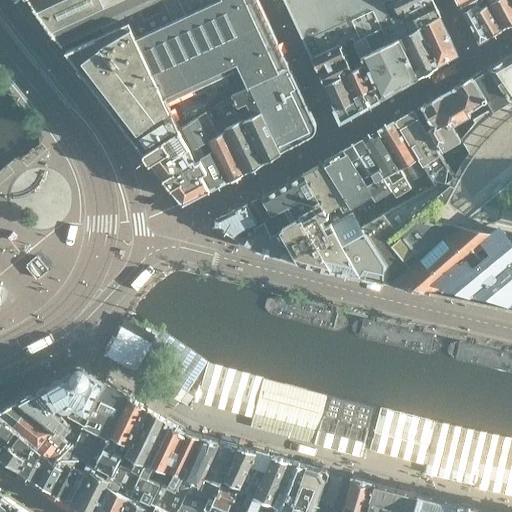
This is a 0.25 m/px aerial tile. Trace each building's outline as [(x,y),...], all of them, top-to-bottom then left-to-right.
[(156,0),(29,0),(61,44),(103,25),(121,16),(131,12),(148,4),(156,0)] [(289,66),(269,22),(258,0),(181,0),(153,13),(148,4),(131,12),(134,18),(124,23),(121,16),(103,25),(106,31),(66,50),(142,150),(143,150),(181,125),(198,115),(215,104),(231,93),(250,84),(289,66)] [(395,28),(382,0),(285,0),(304,39),(303,39),(311,56),(352,37),(363,59),(380,97),(387,93),(418,76),(395,28)] [(439,15),(432,0),(382,0),(395,28),(416,19),(418,24),(439,15)] [(474,6),(484,0),(460,0),(459,1),(464,11),(474,6)] [(501,28),(487,0),(484,0),(474,6),(488,35),(489,35),(489,34),(500,28),(500,29),(501,28)] [(511,0),(489,0),(504,27),(506,25),(510,22),(511,23),(511,22),(511,21),(511,0)] [(488,35),(474,6),(464,11),(476,37),(480,40),(488,35)] [(451,40),(449,37),(444,26),(439,15),(418,24),(437,65),(439,64),(439,63),(449,57),(450,58),(452,56),(455,54),(457,53),(456,50),(455,51),(450,40),(451,40)] [(437,65),(418,24),(416,19),(395,28),(418,76),(437,65)] [(350,65),(363,59),(352,37),(311,56),(324,83),(343,74),(352,70),(350,65)] [(511,54),(507,57),(506,56),(505,57),(505,58),(491,66),(490,65),(489,66),(510,103),(511,101),(511,54)] [(380,97),(363,59),(350,65),(352,70),(343,74),(359,108),(380,97)] [(315,121),(289,66),(250,84),(281,151),(310,136),(311,135),(312,135),(313,134),(310,132),(313,124),(316,124),(316,123),(315,122),(315,121)] [(511,101),(510,103),(489,66),(480,71),(473,75),(487,100),(470,110),(473,116),(456,125),(468,145),(448,157),(457,172),(435,185),(417,196),(413,189),(397,198),(393,190),(370,203),(372,206),(357,215),(387,266),(384,280),(423,289),(442,293),(511,307),(511,101)] [(359,108),(343,74),(324,83),(330,97),(330,96),(338,113),(338,114),(339,115),(339,114),(345,116),(345,117),(346,116),(359,108)] [(456,125),(473,116),(470,110),(487,100),(473,75),(450,88),(417,107),(437,141),(438,140),(443,148),(448,157),(468,145),(456,125)] [(281,151),(250,84),(231,93),(262,161),(263,161),(265,160),(264,159),(279,150),(280,152),(281,151)] [(262,161),(231,93),(215,104),(221,117),(227,132),(245,170),(246,170),(246,169),(262,161)] [(245,170),(227,132),(218,136),(212,121),(221,117),(215,104),(198,115),(228,179),(245,170)] [(438,151),(416,112),(414,109),(396,119),(435,185),(457,172),(448,157),(443,148),(438,151)] [(228,179),(198,115),(181,125),(198,161),(203,159),(209,171),(204,174),(211,188),(227,179),(228,179)] [(435,185),(396,119),(394,120),(395,121),(392,122),(380,129),(378,129),(379,130),(413,189),(417,196),(435,185)] [(209,171),(203,159),(198,161),(181,125),(143,150),(150,162),(151,161),(153,164),(157,168),(183,202),(211,188),(204,174),(209,171)] [(413,189),(379,130),(363,138),(379,166),(393,190),(397,198),(413,189)] [(379,166),(363,138),(362,139),(361,139),(360,139),(361,140),(348,148),(347,147),(346,148),(361,176),(379,166)] [(393,190),(379,166),(361,176),(346,148),(344,149),(344,150),(341,151),(339,151),(340,152),(330,158),(329,157),(323,161),(349,207),(354,217),(357,215),(372,206),(370,203),(393,190)] [(349,207),(323,161),(321,162),(306,171),(304,172),(322,204),(330,218),(349,207)] [(330,267),(301,216),(322,204),(304,172),(261,195),(272,215),(298,259),(330,267)] [(272,215),(261,195),(247,202),(259,222),(272,215)] [(259,222),(247,202),(245,203),(246,203),(234,210),(234,209),(232,210),(232,211),(221,216),(220,216),(220,217),(219,217),(219,224),(220,224),(221,225),(234,233),(236,234),(259,222)] [(362,276),(335,227),(330,218),(322,204),(301,216),(330,267),(362,276)] [(272,215),(259,222),(236,234),(259,248),(281,254),(280,258),(296,263),(298,259),(272,215)] [(387,266),(357,215),(354,217),(335,227),(362,276),(384,280),(387,266)] [(48,269),(37,256),(26,265),(37,278),(48,269)] [(158,330),(129,323),(128,323),(128,325),(128,328),(128,331),(129,333),(129,336),(135,345),(134,348),(138,352),(138,354),(138,356),(139,357),(140,359),(140,361),(142,362),(157,341),(158,334),(158,330)] [(194,398),(201,380),(208,362),(163,332),(157,341),(142,363),(194,398)] [(208,361),(208,362),(195,398),(253,414),(258,396),(264,377),(208,361)] [(72,446),(105,380),(91,371),(90,371),(89,371),(88,370),(85,367),(84,367),(82,367),(80,367),(78,367),(77,367),(74,370),(73,370),(72,371),(72,370),(71,370),(40,387),(18,399),(72,446)] [(264,377),(259,396),(254,414),(317,431),(321,413),(326,393),(264,377)] [(93,467),(95,463),(129,395),(129,394),(105,380),(72,446),(51,489),(63,497),(75,505),(93,467)] [(128,443),(146,406),(129,395),(95,463),(107,471),(113,475),(122,455),(113,450),(119,438),(128,443)] [(363,446),(373,407),(326,397),(317,432),(363,446)] [(72,446),(18,399),(0,409),(0,455),(19,469),(51,489),(72,446)] [(131,489),(166,418),(146,406),(128,443),(122,455),(113,475),(112,476),(131,489)] [(423,429),(383,417),(381,417),(380,416),(378,416),(377,416),(375,417),(374,417),(372,418),(371,419),(370,420),(364,445),(424,462),(431,437),(431,435),(430,434),(429,433),(428,431),(426,430),(425,429),(423,429)] [(167,467),(185,429),(166,418),(131,489),(130,493),(148,505),(167,467)] [(472,475),(483,432),(436,421),(431,441),(425,462),(440,467),(472,475)] [(176,486),(202,435),(185,429),(167,467),(174,470),(168,482),(176,486)] [(511,483),(511,439),(483,432),(472,475),(511,483)] [(194,491),(220,440),(202,435),(176,486),(188,489),(194,491)] [(212,495),(238,445),(220,440),(194,491),(209,494),(212,495)] [(226,511),(255,450),(238,445),(212,495),(209,494),(200,511),(211,511),(213,510),(217,511),(226,511)] [(245,511),(272,454),(255,450),(226,511),(245,511)] [(271,511),(291,460),(272,454),(245,511),(271,511)] [(291,511),(308,464),(291,460),(271,511),(291,511)] [(313,511),(326,474),(324,469),(308,464),(291,511),(313,511)] [(144,511),(148,505),(130,493),(131,489),(112,476),(113,475),(107,471),(105,475),(93,467),(75,505),(86,511),(144,511)] [(368,510),(376,484),(353,477),(342,511),(357,511),(358,507),(368,510)] [(411,511),(416,494),(376,484),(368,510),(358,507),(357,511),(411,511)] [(200,511),(209,494),(194,491),(188,489),(176,511),(172,511),(155,503),(150,511),(200,511)] [(29,511),(3,494),(0,497),(0,511),(29,511)] [(456,511),(458,505),(447,502),(447,501),(429,496),(429,497),(416,494),(411,511),(456,511)]
